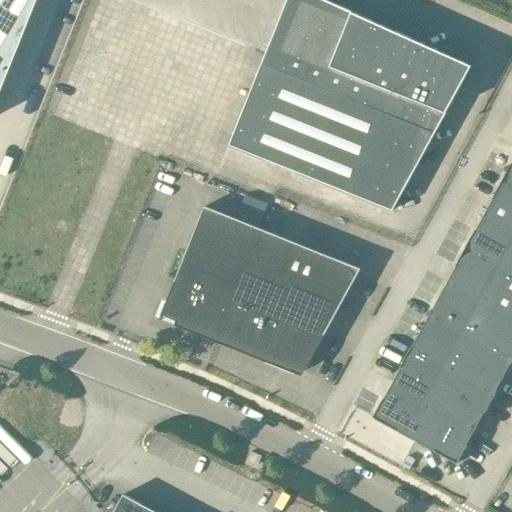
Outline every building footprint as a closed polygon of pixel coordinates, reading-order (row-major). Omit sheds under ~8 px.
[(0,0),(0,79),(31,0),(0,0)] [(393,210),(461,85),(472,65),(446,54),(324,0),(287,0),(266,53),(229,145),(393,210)] [(511,185),(511,162),(502,180),(511,185)] [(511,228),(511,185),(502,180),(492,198),(493,198),(485,214),(511,228)] [(217,342),(218,339),(261,229),(205,206),(165,304),(164,304),(160,314),(161,315),(160,319),(162,320),(163,316),(176,321),(175,325),(217,342)] [(508,270),(511,262),(511,228),(485,214),(476,230),(475,229),(465,247),(508,270)] [(261,229),(218,339),(301,372),(315,338),(321,341),(361,269),(261,229)] [(489,305),(508,270),(465,247),(456,265),(447,282),(489,305)] [(511,272),(508,270),(489,305),(511,317),(511,272)] [(480,321),(489,305),(447,282),(439,298),(480,321)] [(471,337),(480,321),(439,298),(430,315),(471,337)] [(511,338),(511,317),(489,305),(480,321),(511,338)] [(462,354),(471,337),(430,315),(421,331),(462,354)] [(511,359),(511,338),(480,321),(471,337),(511,359)] [(453,370),(462,354),(421,331),(412,347),(453,370)] [(504,376),(511,361),(511,359),(471,337),(462,354),(504,376)] [(453,370),(412,347),(411,347),(400,366),(401,367),(393,382),(434,405),(453,370)] [(495,393),(504,376),(462,354),(453,370),(495,393)] [(496,393),(495,393),(453,370),(434,405),(476,428),(484,412),(485,412),(496,393)] [(415,440),(434,405),(393,382),(384,398),(383,398),(373,416),(373,417),(415,440)] [(467,444),(476,428),(434,405),(415,440),(457,463),(458,463),(468,444),(467,444)] [(145,511),(139,509),(142,503),(124,494),(114,511),(145,511)]
